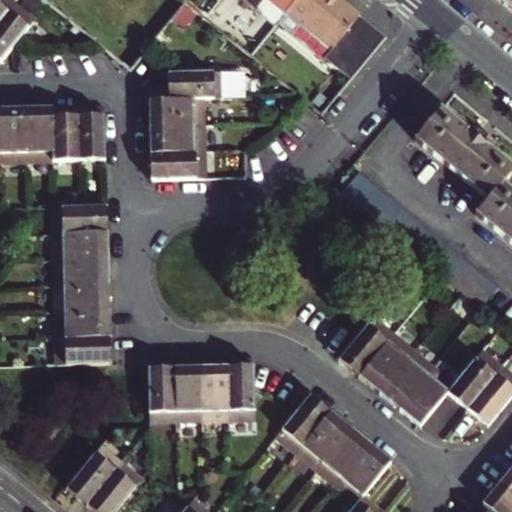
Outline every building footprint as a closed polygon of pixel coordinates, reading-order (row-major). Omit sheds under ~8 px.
[(0,0),(0,22),(13,7),(3,0),(0,0)] [(298,0),(242,0),(245,3),(221,32),(236,44),(261,15),(276,27),(281,21),(298,0)] [(387,37),(341,0),(298,0),(281,21),(353,80),(387,37)] [(511,0),(498,0),(511,11),(511,0)] [(34,24),(13,7),(0,22),(0,58),(3,61),(17,45),(34,24)] [(220,73),(172,75),(172,85),(168,85),(169,100),(200,99),(221,99),(220,73)] [(200,99),(169,100),(152,101),(153,112),(149,112),(149,127),(201,126),(200,99)] [(77,115),(79,163),(106,162),(105,114),(92,114),(92,110),(77,110),(77,115)] [(53,165),(79,163),(77,115),(66,116),(66,111),(51,112),(53,165)] [(511,174),(511,167),(442,111),(436,118),(417,141),(489,200),(478,215),(511,242),(511,192),(503,186),(511,174)] [(54,170),(53,165),(51,112),(36,112),(36,117),(24,118),(27,171),(54,170)] [(9,119),(0,119),(0,156),(1,173),(27,171),(24,118),(24,113),(9,114),(9,119)] [(202,152),(201,126),(149,127),(150,141),(154,141),(154,153),(202,152)] [(202,152),(154,153),(155,164),(150,164),(151,180),(203,179),(202,152)] [(366,179),(348,200),(442,277),(490,317),(507,295),(420,223),(366,179)] [(108,211),(82,211),(56,212),(54,212),(55,237),(104,236),(104,225),(108,225),(108,211)] [(108,236),(104,236),(55,237),(56,263),(105,262),(105,251),(109,251),(108,236)] [(56,263),(57,289),(106,288),(106,277),(110,277),(109,262),(105,262),(56,263)] [(57,289),(58,316),(111,315),(110,288),(106,288),(57,289)] [(58,316),(59,342),(108,340),(108,328),(111,328),(111,315),(58,316)] [(372,319),(353,342),(338,360),(350,370),(353,366),(362,374),(393,336),(372,319)] [(414,353),(393,336),(362,374),(359,377),(371,387),(374,383),(383,390),(414,353)] [(60,369),(112,368),(112,352),(108,352),(108,340),(59,342),(60,369)] [(500,368),(480,352),(452,386),(449,390),(458,397),(455,401),(466,410),(500,368)] [(433,369),(414,353),(383,390),(380,394),(391,403),(394,400),(402,406),(433,369)] [(353,366),(350,370),(359,377),(362,374),(353,366)] [(202,423),(229,422),(227,373),(227,367),(211,368),(211,374),(200,374),(202,423)] [(227,373),(229,422),(255,421),(254,367),(237,367),(237,372),(227,373)] [(176,423),(202,423),(200,374),(200,368),(185,369),(185,374),(175,374),(176,423)] [(511,395),(511,377),(500,368),(466,410),(478,419),(481,416),(489,423),(511,395)] [(147,370),(147,424),(176,423),(175,374),(162,374),(162,369),(147,370)] [(422,423),(446,393),(449,390),(452,386),(433,369),(402,406),(399,410),(410,419),(413,415),(422,423)] [(380,394),(383,390),(374,383),(371,387),(380,394)] [(458,397),(449,390),(446,393),(455,401),(458,397)] [(309,397),(274,438),(294,455),(325,418),(317,411),(320,407),(309,397)] [(399,410),(402,406),(394,400),(391,403),(399,410)] [(329,414),(320,407),(317,411),(325,418),(329,414)] [(329,414),(325,418),(294,455),(315,473),(346,435),(338,428),(341,424),(329,414)] [(419,427),(422,423),(413,415),(410,419),(419,427)] [(481,416),(478,419),(486,426),(489,423),(481,416)] [(349,431),(341,424),(338,428),(346,435),(349,431)] [(346,435),(315,473),(334,489),(365,451),(357,444),(360,440),(349,431),(346,435)] [(23,446),(15,440),(12,444),(20,450),(23,446)] [(368,447),(360,440),(357,444),(365,451),(368,447)] [(73,494),(85,504),(120,463),(98,446),(72,478),(67,484),(76,491),(73,494)] [(365,451),(334,489),(354,506),(361,497),(385,468),(376,460),(379,456),(368,447),(365,451)] [(388,464),(379,456),(376,460),(385,468),(388,464)] [(112,511),(139,479),(120,463),(85,504),(94,511),(97,511),(99,510),(101,511),(112,511)] [(508,475),(501,485),(504,488),(511,478),(508,475)] [(491,509),(494,511),(511,511),(511,494),(504,488),(501,485),(492,495),(496,498),(488,507),(491,509)] [(492,495),(485,504),(488,507),(496,498),(492,495)] [(354,506),(348,511),(370,511),(373,508),(361,497),(354,506)] [(206,511),(192,500),(181,511),(206,511)]
